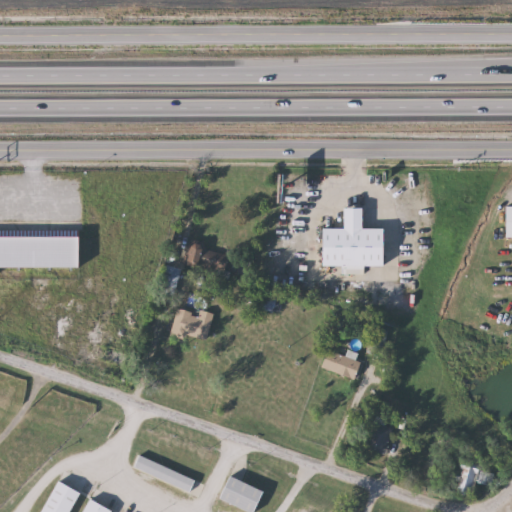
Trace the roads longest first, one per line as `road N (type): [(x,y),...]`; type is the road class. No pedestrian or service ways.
road 1 (residential): [(240,437),(211,511),(41,491),(62,465),(123,448),(149,346),(168,306),(177,300),(243,308)]
road 2 (motorway): [(511,71),(0,73)]
road 3 (tertiary): [(0,36),(511,35)]
road 4 (motorway): [(0,105),(511,104)]
road 5 (tertiary): [(511,148),(0,148)]
road 6 (residential): [(0,352),(392,491),(474,511)]
